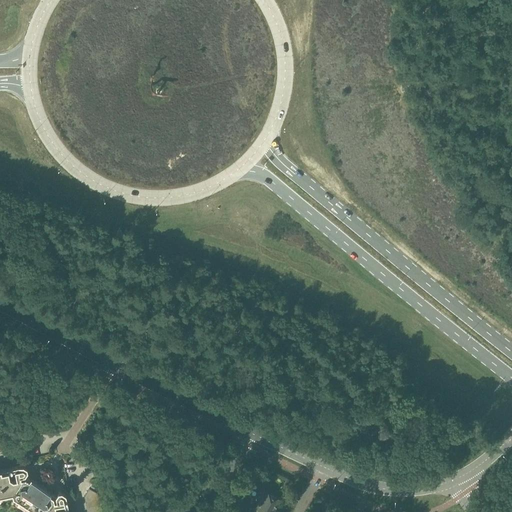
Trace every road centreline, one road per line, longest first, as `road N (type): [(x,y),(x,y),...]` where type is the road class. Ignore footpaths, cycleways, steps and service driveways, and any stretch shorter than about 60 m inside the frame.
road 1 (primary): [(237,169),(267,177),(511,378)]
road 2 (primary): [(511,351),(286,166),(265,138)]
road 3 (tertiary): [(255,435),(0,304)]
road 4 (primary): [(31,90),(66,160),(111,189),(190,193),(237,169)]
road 5 (primary): [(265,138),(281,102),(285,64),(264,0)]
road 6 (tertiary): [(458,478),(388,489),(321,466)]
road 7 (unclassified): [(162,511),(231,468),(255,435)]
